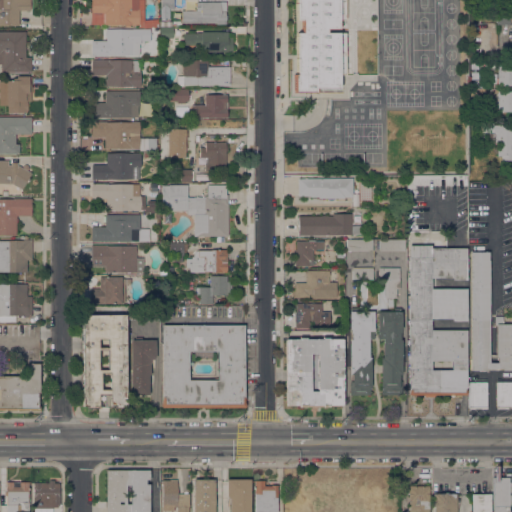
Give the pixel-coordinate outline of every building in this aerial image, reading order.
[(0,0),(30,0),(30,10),(19,10),(18,26),(0,25),(0,0)] [(143,0),(143,10),(138,9),(138,25),(91,24),(91,0),(143,0)] [(173,0),(173,9),(169,9),(169,19),(160,18),(160,0),(173,0)] [(294,92),(294,74),(296,74),(297,33),(302,33),(302,19),(297,19),(297,0),(345,0),(345,19),(339,19),(339,29),(326,29),(326,33),(345,33),(345,74),(339,74),(338,88),(315,88),(315,92),(294,92)] [(495,9),(509,9),(509,0),(511,0),(511,24),(495,24),(495,9)] [(225,2),(225,14),(226,15),(226,19),(225,20),(225,24),(216,24),(216,23),(181,23),(181,11),(196,11),(196,2),(225,2)] [(172,28),(172,37),(160,37),(160,28),(172,28)] [(149,29),(149,41),(140,41),(140,44),(139,44),(139,55),(91,55),(91,41),(105,40),(105,29),(149,29)] [(25,57),(31,57),(31,72),(1,72),(1,64),(0,64),(0,31),(25,31),(25,57)] [(201,32),(232,32),(232,52),(201,52),(201,45),(183,45),(183,33),(201,33),(201,32)] [(511,33),(499,33),(498,51),(511,51),(511,33)] [(208,60),(208,67),(229,67),(229,86),(176,85),(176,76),(182,76),(182,59),(208,60)] [(139,60),(138,72),(140,72),(140,87),(105,86),(105,75),(91,75),(91,60),(139,60)] [(511,86),(497,86),(497,64),(511,64),(511,86)] [(7,112),(7,105),(0,105),(0,81),(6,81),(6,76),(28,76),(30,76),(31,100),(27,100),(27,112),(7,112)] [(187,90),(187,101),(185,101),(185,103),(177,103),(177,101),(163,101),(163,90),(187,90)] [(138,91),(138,105),(137,105),(137,117),(91,117),(91,102),(104,102),(104,91),(138,91)] [(511,91),(511,111),(497,111),(497,91),(511,91)] [(226,95),(227,117),(192,118),(191,105),(204,105),(204,95),(226,95)] [(15,134),(15,144),(19,144),(18,153),(0,153),(0,117),(31,117),(31,134),(15,134)] [(139,121),(139,138),(155,138),(155,150),(138,150),(138,148),(105,148),(105,137),(91,137),(91,121),(139,121)] [(511,125),(511,144),(511,149),(511,161),(502,161),(502,155),(497,155),(497,144),(495,144),(495,142),(485,142),(485,133),(482,133),(482,122),(492,122),(492,125),(511,125)] [(186,129),(185,157),(168,157),(169,128),(186,129)] [(225,142),(225,145),(227,147),(227,149),(225,151),(225,170),(205,170),(204,163),(206,163),(206,157),(199,157),(199,148),(205,148),(205,142),(225,142)] [(140,153),(140,167),(138,167),(138,179),(91,179),(91,165),(106,165),(106,153),(140,153)] [(0,161),(8,161),(7,165),(11,165),(11,162),(17,162),(17,166),(18,166),(31,173),(21,189),(12,183),(0,183),(0,161)] [(191,181),(180,181),(180,169),(191,169),(191,181)] [(352,178),(352,197),(343,197),(343,198),(319,198),(319,197),(310,197),(310,196),(298,196),(298,178),(352,178)] [(139,184),(139,195),(140,195),(140,210),(105,210),(105,199),(91,199),(91,184),(139,184)] [(225,185),(225,195),(228,195),(228,236),(193,236),(193,214),(186,210),(162,210),(161,185),(186,185),(186,197),(202,197),(202,196),(207,195),(207,185),(225,185)] [(31,215),(16,215),(16,235),(0,235),(0,198),(31,198),(31,215)] [(332,216),(332,213),(351,213),(351,225),(362,225),(362,234),(298,234),(298,216),(332,216)] [(139,214),(139,229),(148,229),(148,241),(91,241),(91,226),(104,226),(104,215),(139,214)] [(372,239),(372,251),(346,251),(346,239),(372,239)] [(404,239),(404,251),(379,251),(379,239),(404,239)] [(31,260),(27,260),(27,272),(0,272),(0,240),(31,240),(31,260)] [(296,241),(307,241),(307,240),(323,240),(323,250),(316,250),(312,250),(312,266),(294,266),(294,249),(296,249),(296,241)] [(182,243),(186,243),(187,249),(185,249),(185,252),(182,252),(182,256),(181,256),(181,261),(172,261),(172,255),(170,255),(170,254),(166,254),(166,244),(169,244),(169,243),(182,243)] [(135,246),(135,258),(143,258),(143,272),(105,272),(105,266),(91,266),(91,245),(135,246)] [(462,248),(466,248),(466,279),(462,279),(452,279),(452,277),(430,277),(431,289),(462,289),(465,289),(466,320),(462,320),(452,320),(452,318),(431,318),(431,330),(462,330),(466,330),(466,395),(462,395),(438,395),(438,397),(424,397),(424,395),(409,395),(408,245),(431,245),(431,248),(462,248)] [(227,250),(227,261),(226,261),(226,272),(189,272),(189,267),(186,267),(186,258),(191,258),(191,256),(193,256),(193,254),(194,253),(195,251),(197,250),(227,250)] [(491,354),(496,354),(496,325),(494,325),(494,316),(502,316),(502,324),(511,324),(511,370),(502,370),(498,370),(498,369),(491,369),(486,369),(486,370),(470,370),(470,252),(489,252),(489,354),(491,354)] [(372,267),(372,279),(352,279),(352,267),(372,267)] [(398,267),(399,288),(396,288),(396,297),(384,297),(384,279),(378,279),(378,268),(398,267)] [(329,270),(329,273),(329,276),(328,276),(328,282),(336,282),(336,297),(313,297),(313,294),(309,294),(309,297),(294,297),(294,283),(306,283),(306,270),(329,270)] [(120,276),(120,278),(124,278),(125,302),(91,302),(91,289),(99,288),(99,277),(120,276)] [(226,276),(226,281),(231,281),(231,295),(212,295),(212,304),(199,304),(199,296),(195,296),(195,287),(209,287),(209,283),(206,283),(206,278),(209,278),(209,276),(226,276)] [(0,283),(27,283),(27,296),(31,296),(31,316),(25,316),(25,315),(15,315),(15,322),(0,322),(0,283)] [(307,303),(307,300),(314,300),(314,303),(316,303),(316,311),(312,311),(312,322),(308,322),(308,327),(295,327),(294,311),(296,311),(296,303),(307,303)] [(393,311),(393,307),(400,307),(400,332),(399,332),(399,340),(401,340),(401,374),(399,374),(399,381),(401,381),(401,394),(381,394),(381,388),(380,388),(380,357),(383,357),(383,339),(377,339),(377,311),(393,311)] [(129,310),(159,311),(159,320),(129,319),(129,310)] [(349,311),(373,311),(373,339),(368,339),(368,357),(370,357),(371,388),(370,388),(370,395),(349,395),(349,381),(352,381),(352,374),(349,374),(349,340),(350,340),(350,329),(349,329),(349,311)] [(115,408),(115,406),(92,406),(92,407),(87,407),(87,406),(82,406),(82,315),(125,314),(125,406),(121,406),(121,408),(115,408)] [(162,407),(162,325),(244,325),(244,407),(162,407)] [(299,407),(299,405),(285,405),(285,339),(299,339),(299,338),(306,338),(306,339),(322,339),(322,338),(328,338),(328,339),(342,339),(342,405),(328,405),(328,407),(299,407)] [(154,340),(154,359),(149,359),(149,375),(148,375),(148,394),(130,394),(131,340),(154,340)] [(0,376),(26,377),(27,367),(29,368),(29,363),(39,364),(39,406),(40,406),(40,410),(0,409),(0,376)] [(486,382),(486,409),(468,409),(468,382),(486,382)] [(511,382),(511,409),(496,409),(496,382),(511,382)] [(105,511),(105,470),(149,470),(149,479),(146,480),(146,484),(149,484),(149,511),(105,511)] [(508,483),(511,483),(511,492),(508,492),(508,495),(511,495),(511,504),(508,505),(508,511),(493,511),(493,478),(508,478),(508,483)] [(214,479),(214,511),(193,511),(193,479),(214,479)] [(250,479),(250,511),(229,511),(229,498),(227,498),(227,496),(226,496),(226,479),(250,479)] [(48,483),(48,480),(54,480),(54,483),(59,483),(59,505),(57,505),(57,507),(53,507),(53,508),(34,508),(33,483),(48,483)] [(177,480),(177,493),(188,493),(188,511),(177,511),(177,507),(173,507),(173,511),(161,511),(161,480),(177,480)] [(264,480),(264,486),(271,486),(271,485),(277,485),(277,511),(254,511),(254,480),(264,480)] [(6,504),(6,496),(4,496),(4,492),(6,492),(6,482),(13,482),(13,487),(17,486),(17,483),(19,483),(19,482),(30,482),(30,483),(28,483),(28,511),(16,511),(16,504),(6,504)] [(429,511),(408,511),(408,504),(402,504),(402,492),(408,492),(408,486),(429,486),(429,511)] [(456,494),(456,511),(433,511),(433,494),(456,494)] [(490,494),(490,511),(470,511),(470,494),(490,494)]
